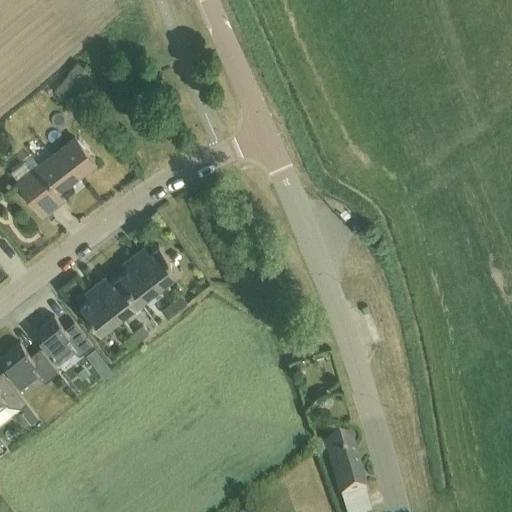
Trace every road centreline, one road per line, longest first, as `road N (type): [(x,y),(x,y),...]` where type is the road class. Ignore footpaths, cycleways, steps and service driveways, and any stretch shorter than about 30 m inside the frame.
road 1 (tertiary): [(401,511),(353,344),(264,130)]
road 2 (residential): [(0,317),(161,185),(264,130)]
road 3 (tertiary): [(264,130),(206,0)]
